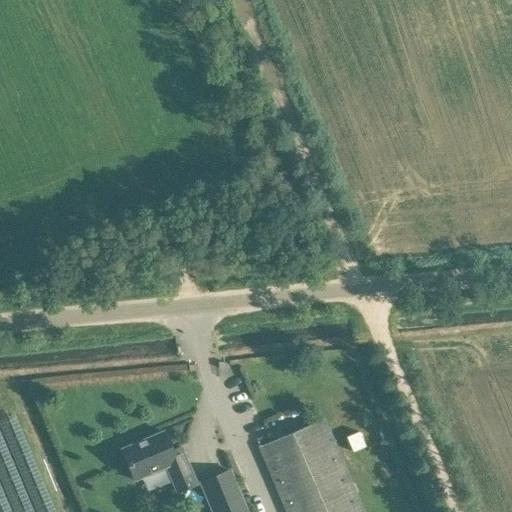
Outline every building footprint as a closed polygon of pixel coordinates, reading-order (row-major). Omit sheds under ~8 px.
[(333,362),(339,376),(352,371),(346,357),(333,362)] [(323,419),(260,446),(268,465),(287,511),(362,511),(325,423),(323,419)] [(197,487),(189,465),(181,447),(172,451),(163,431),(121,449),(134,481),(166,468),(177,495),(197,487)] [(202,484),(213,511),(250,511),(235,471),(202,484)] [(56,511),(46,485),(36,489),(38,493),(41,491),(48,506),(44,507),(46,511),(56,511)]
